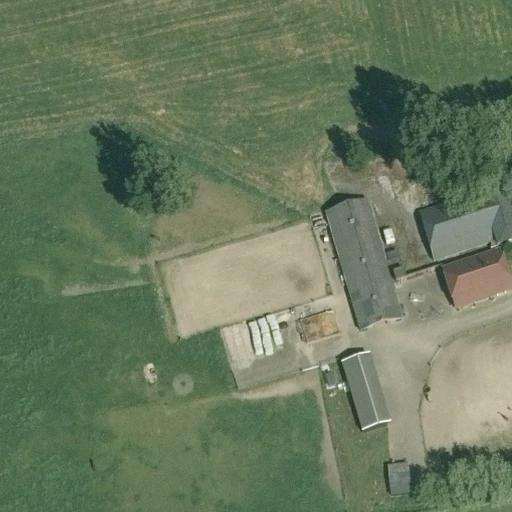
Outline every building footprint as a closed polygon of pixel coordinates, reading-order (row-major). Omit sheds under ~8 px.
[(495,242),(497,248),(497,250),(498,250),(511,245),(511,213),(504,187),(503,187),(498,170),(485,174),(491,191),(419,214),(434,261),(495,242)] [(368,204),(326,216),(361,334),(403,321),(393,288),(407,284),(397,254),(384,258),(368,204)] [(511,292),(499,254),(443,272),(455,310),(511,292)] [(329,321),(341,318),(337,300),(325,303),(329,321)] [(362,408),(388,408),(389,350),(363,350),(362,408)] [(396,458),(417,458),(416,435),(395,436),(396,458)]
